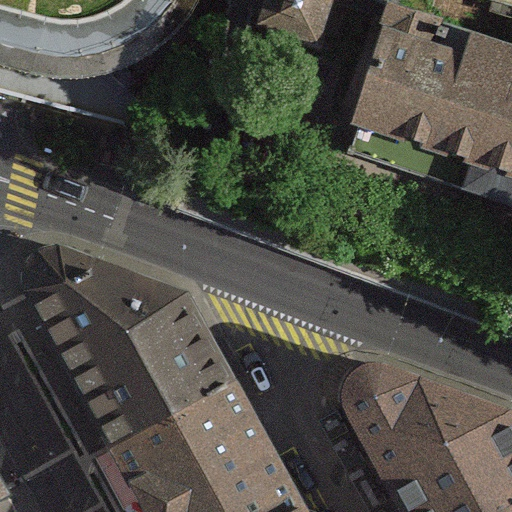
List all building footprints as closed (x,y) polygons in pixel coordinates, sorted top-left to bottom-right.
[(0,0),(0,63),(4,64),(37,73),(36,75),(40,76),(41,74),(64,78),(75,78),(75,85),(79,85),(79,78),(91,78),(116,73),(140,64),(162,51),(182,34),(198,14),(206,0),(0,0)] [(275,0),(267,26),(331,48),(347,0),(275,0)] [(380,11),(346,110),(468,153),(459,179),(511,196),(511,33),(467,18),(460,39),(428,28),(380,11)] [(80,369),(121,444),(240,380),(206,316),(194,293),(87,254),(73,249),(59,248),(46,253),(38,263),(34,275),(36,288),(41,298),(80,369)] [(403,491),(415,511),(500,511),(511,506),(511,410),(433,382),(393,367),(385,366),(376,367),(367,371),(360,378),(355,388),(355,399),(358,407),(403,491)] [(158,511),(303,511),(311,508),(298,485),(240,380),(121,444),(158,511)] [(0,510),(23,498),(0,455),(0,510)]
